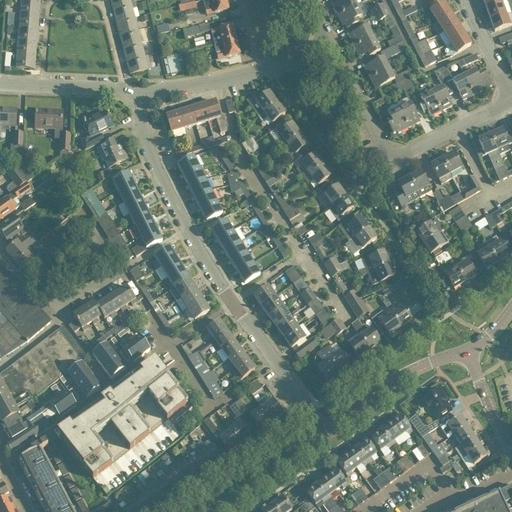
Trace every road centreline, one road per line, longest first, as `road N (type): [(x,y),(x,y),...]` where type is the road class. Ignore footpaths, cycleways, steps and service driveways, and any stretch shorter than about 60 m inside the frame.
road 1 (residential): [(189,231),(61,315),(16,273)]
road 2 (tertiary): [(324,430),(389,382),(466,350)]
road 3 (residential): [(324,430),(232,303)]
road 4 (residential): [(189,231),(153,161),(140,94)]
road 5 (tertiary): [(210,511),(324,430)]
road 6 (residential): [(395,157),(331,43)]
road 7 (residential): [(395,157),(511,99)]
road 8 (residential): [(140,94),(259,72)]
